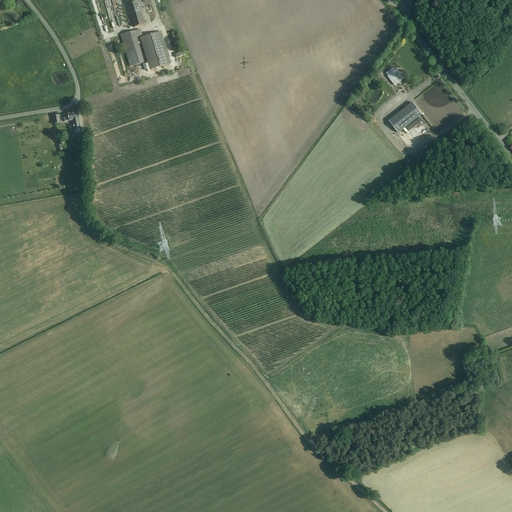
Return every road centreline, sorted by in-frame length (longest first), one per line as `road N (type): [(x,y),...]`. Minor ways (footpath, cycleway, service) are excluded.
road 1 (track): [(384,511),(310,443),(168,269),(88,224),(77,96)]
road 2 (unclassified): [(0,118),(57,109),(77,96),(71,68),(27,0)]
road 3 (tertiary): [(511,158),(411,27),(407,7)]
